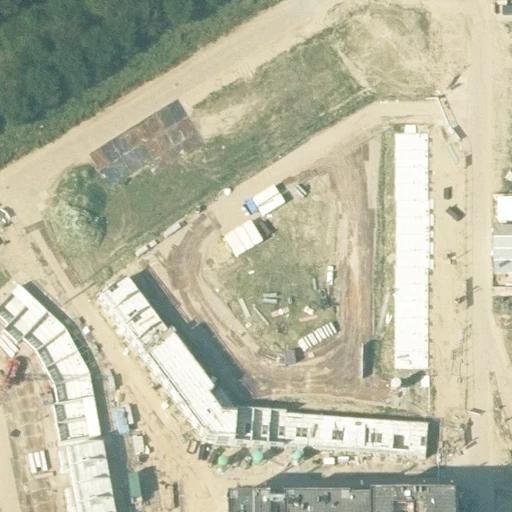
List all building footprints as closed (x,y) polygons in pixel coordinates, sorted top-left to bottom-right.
[(503,16),(511,16),(511,8),(503,8),(503,16)] [(383,12),(361,18),(370,55),(389,50),(383,12)] [(408,12),(383,12),(389,50),(407,50),(408,50),(408,12)] [(407,50),(407,60),(430,60),(430,12),(408,12),(408,50),(407,50)] [(361,18),(336,25),(352,60),(370,55),(361,18)] [(336,25),(316,37),(336,70),(337,70),(352,60),(336,25)] [(299,46),(297,48),(321,87),(322,87),(340,76),(337,70),(336,70),(316,37),(300,47),(299,46)] [(281,57),(278,59),(279,60),(304,101),(323,89),(322,87),(321,87),(297,48),(281,58),(281,57)] [(262,68),(260,70),(260,71),(285,112),(304,101),(279,60),(263,69),(262,68)] [(260,71),(240,83),(260,116),(259,117),(264,125),(285,112),(260,71)] [(394,82),(394,94),(402,94),(402,82),(394,82)] [(240,83),(219,95),(239,129),(240,128),(259,117),(260,116),(240,83)] [(370,84),(363,88),(369,98),(376,94),(370,84)] [(416,86),(416,99),(433,99),(433,86),(416,86)] [(363,88),(356,92),(362,102),(369,98),(363,88)] [(219,95),(199,108),(219,141),(218,142),(223,150),(245,136),(240,128),(239,129),(219,95)] [(339,102),(332,106),(338,116),(345,112),(339,102)] [(332,106),(325,110),(332,121),(338,116),(332,106)] [(199,108),(178,120),(198,153),(199,153),(218,142),(219,141),(199,108)] [(178,120),(158,133),(180,170),(202,157),(199,153),(198,153),(178,120)] [(302,124),(295,128),(301,139),(308,135),(302,124)] [(394,133),(394,135),(394,150),(429,150),(429,133),(416,133),(416,125),(404,125),(404,133),(394,133)] [(295,128),(288,132),(295,143),(301,139),(295,128)] [(158,133),(137,145),(160,182),(180,170),(158,133)] [(135,147),(118,157),(140,194),(141,194),(160,182),(137,145),(137,144),(134,146),(135,147)] [(261,149),(254,153),(260,163),(267,159),(261,149)] [(394,150),(394,167),(430,167),(429,150),(394,150)] [(254,153),(247,157),(253,167),(260,163),(254,153)] [(115,159),(98,169),(122,208),(121,209),(122,211),(144,198),(141,194),(140,194),(118,157),(117,156),(115,158),(115,159)] [(349,156),(349,168),(357,168),(357,156),(349,156)] [(394,167),(394,184),(430,184),(430,167),(394,167)] [(96,170),(79,181),(103,220),(103,219),(121,209),(122,208),(98,169),(98,168),(95,170),(96,170)] [(349,168),(349,180),(357,180),(357,168),(349,168)] [(220,174),(213,178),(219,188),(226,184),(220,174)] [(213,178),(206,182),(212,192),(219,188),(213,178)] [(76,182),(59,192),(84,234),(105,221),(103,219),(103,220),(79,181),(78,180),(76,181),(76,182)] [(394,184),(394,202),(395,203),(395,201),(430,201),(430,200),(430,184),(394,184)] [(349,189),(349,202),(357,202),(357,189),(349,189)] [(57,194),(39,205),(49,221),(44,224),(52,238),(57,235),(64,246),(84,234),(59,192),(56,193),(57,194)] [(179,198),(172,202),(178,213),(185,209),(179,198)] [(395,203),(395,218),(431,218),(431,201),(430,200),(430,201),(395,201),(395,203)] [(172,202),(165,206),(171,217),(178,213),(172,202)] [(349,202),(349,214),(357,214),(357,202),(349,202)] [(395,218),(395,235),(431,235),(431,218),(395,218)] [(349,223),(349,235),(357,235),(357,223),(349,223)] [(349,235),(349,247),(357,247),(357,235),(349,235)] [(395,235),(395,252),(431,252),(431,235),(395,235)] [(151,240),(144,244),(150,255),(157,251),(151,240)] [(131,251),(124,255),(130,266),(137,261),(131,251)] [(395,268),(395,269),(430,269),(430,270),(431,270),(431,252),(395,252),(395,268)] [(124,255),(117,259),(123,270),(130,266),(124,255)] [(349,257),(349,269),(357,269),(357,257),(349,257)] [(167,260),(161,265),(168,275),(175,270),(167,260)] [(394,268),(394,286),(430,286),(430,270),(430,269),(395,269),(395,268),(394,268)] [(349,269),(349,281),(357,281),(357,269),(349,269)] [(175,270),(168,275),(175,285),(182,280),(175,270)] [(94,274),(80,282),(87,293),(101,285),(94,274)] [(125,280),(97,301),(103,309),(102,309),(108,318),(137,296),(125,280)] [(394,286),(394,303),(430,303),(430,286),(394,286)] [(18,287),(0,306),(0,322),(6,328),(6,329),(33,300),(18,287)] [(190,290),(183,295),(190,305),(197,300),(190,290)] [(349,290),(349,302),(357,302),(357,290),(349,290)] [(137,296),(108,318),(115,326),(120,333),(149,312),(137,296)] [(6,328),(1,333),(16,348),(21,343),(20,342),(47,314),(33,300),(6,329),(6,328)] [(197,300),(190,305),(197,314),(204,309),(197,300)] [(349,302),(349,315),(357,315),(357,302),(349,302)] [(394,303),(394,320),(430,320),(430,303),(394,303)] [(149,312),(120,333),(126,340),(125,340),(131,348),(160,327),(149,312)] [(47,314),(20,342),(21,343),(34,355),(65,331),(47,314)] [(211,319),(204,324),(212,334),(218,329),(211,319)] [(394,320),(394,337),(430,337),(430,320),(394,320)] [(349,324),(349,336),(357,336),(357,324),(349,324)] [(160,327),(131,348),(138,357),(143,364),(172,342),(160,327)] [(218,329),(212,334),(219,343),(226,338),(218,329)] [(65,331),(34,355),(43,372),(77,353),(65,331)] [(349,336),(349,348),(357,348),(357,336),(349,336)] [(394,337),(394,354),(430,354),(430,337),(394,337)] [(172,342),(143,364),(153,377),(182,356),(172,342)] [(231,346),(224,351),(232,361),(238,356),(231,346)] [(77,353),(43,372),(52,389),(89,376),(77,353)] [(349,353),(349,365),(357,365),(357,353),(349,353)] [(394,369),(394,371),(430,371),(430,354),(394,354),(394,369)] [(182,356),(153,377),(163,390),(192,369),(182,356)] [(241,360),(235,365),(242,374),(249,370),(241,360)] [(14,365),(5,372),(10,379),(19,372),(14,365)] [(255,368),(254,376),(266,377),(267,369),(255,368)] [(192,369),(163,390),(173,404),(202,383),(192,369)] [(276,370),(276,378),(288,379),(288,370),(276,370)] [(288,370),(288,379),(300,380),(300,371),(288,370)] [(5,372),(0,376),(0,386),(10,379),(5,372)] [(312,372),(311,380),(324,381),(324,373),(312,372)] [(324,373),(324,381),(336,382),(336,374),(324,373)] [(89,376),(52,389),(55,406),(56,408),(94,401),(89,376)] [(421,377),(421,389),(430,389),(430,377),(421,377)] [(350,378),(350,386),(362,386),(362,378),(350,378)] [(362,378),(362,386),(374,386),(374,378),(362,378)] [(386,378),(386,386),(398,386),(398,378),(386,378)] [(398,378),(398,386),(410,386),(411,378),(398,378)] [(202,383),(173,404),(183,417),(212,396),(202,383)] [(230,384),(220,391),(225,397),(235,390),(230,384)] [(36,390),(25,394),(28,401),(39,398),(36,390)] [(212,396),(183,417),(200,440),(204,437),(208,434),(212,440),(211,446),(233,447),(235,412),(219,390),(212,396)] [(25,394),(14,398),(16,405),(28,401),(25,394)] [(55,406),(51,407),(54,428),(97,420),(94,401),(56,408),(55,406)] [(235,412),(233,447),(249,449),(252,413),(235,412)] [(252,413),(249,449),(266,450),(269,414),(252,413)] [(269,414),(266,450),(283,451),(285,416),(269,414)] [(285,416),(283,451),(299,452),(302,417),(285,416)] [(302,417),(299,452),(308,453),(318,454),(321,418),(302,417)] [(321,418),(318,454),(329,455),(329,454),(337,455),(340,420),(321,418)] [(26,420),(18,421),(21,433),(29,432),(26,420)] [(97,420),(54,428),(58,447),(101,439),(97,420)] [(340,420),(337,455),(346,456),(357,457),(359,421),(340,420)] [(359,421),(357,457),(367,458),(367,457),(376,458),(378,422),(359,421)] [(378,422),(376,458),(393,459),(395,424),(378,422)] [(395,424),(393,459),(410,460),(412,425),(395,424)] [(412,425),(410,460),(427,461),(430,426),(412,425)] [(29,432),(21,433),(23,445),(31,444),(29,432)] [(102,446),(57,454),(60,475),(68,473),(67,472),(105,465),(102,446)] [(105,465),(67,472),(68,473),(71,490),(71,491),(109,484),(105,465)] [(36,466),(27,467),(30,479),(38,478),(36,466)] [(38,478),(30,479),(32,491),(40,490),(38,478)] [(71,490),(64,491),(67,511),(69,511),(70,511),(112,503),(109,484),(71,491),(71,490)] [(273,511),(274,501),(231,501),(231,511),(273,511)] [(459,511),(459,501),(287,501),(286,511),(459,511)] [(113,511),(112,503),(70,511),(69,511),(113,511)]
